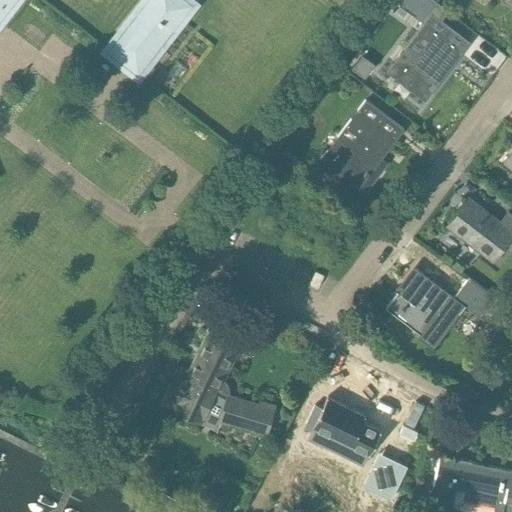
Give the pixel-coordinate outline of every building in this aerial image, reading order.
[(0,0),(0,21),(16,0),(0,0)] [(179,23),(193,5),(186,0),(147,0),(107,52),(138,76),(179,23)] [(425,102),(470,42),(431,13),(386,72),(425,102)] [(364,57),(356,67),(366,74),(374,64),(364,57)] [(358,189),(404,129),(365,99),(320,159),(358,189)] [(511,150),(503,162),(511,168),(511,150)] [(501,222),(470,198),(449,225),(493,259),(511,233),(511,213),(509,211),(501,222)] [(397,292),(385,308),(419,333),(417,336),(420,338),(422,334),(433,343),(462,304),(481,319),(482,318),(480,316),(496,296),(469,276),(454,296),(415,267),(399,289),(397,287),(395,290),(397,292)] [(310,269),(301,286),(310,289),(319,273),(310,269)] [(231,323),(228,331),(241,337),(244,329),(231,323)] [(221,378),(234,347),(209,335),(190,374),(178,368),(163,402),(164,402),(165,400),(176,405),(175,407),(202,420),(208,409),(222,412),(220,420),(266,433),(274,405),(261,401),(260,405),(229,396),(230,392),(229,391),(229,387),(228,384),(224,380),(221,378)] [(315,405),(304,427),(310,431),(307,438),(363,465),(368,454),(369,454),(380,431),(362,422),(365,415),(329,397),(323,409),(315,405)] [(121,439),(109,461),(127,470),(138,447),(121,439)] [(511,511),(511,470),(438,455),(428,508),(447,511),(450,511),(456,489),(464,491),(462,500),(494,506),(493,511),(511,511)] [(368,475),(363,486),(376,492),(390,499),(395,488),(368,475)] [(248,511),(267,511),(272,503),(257,495),(248,511)]
